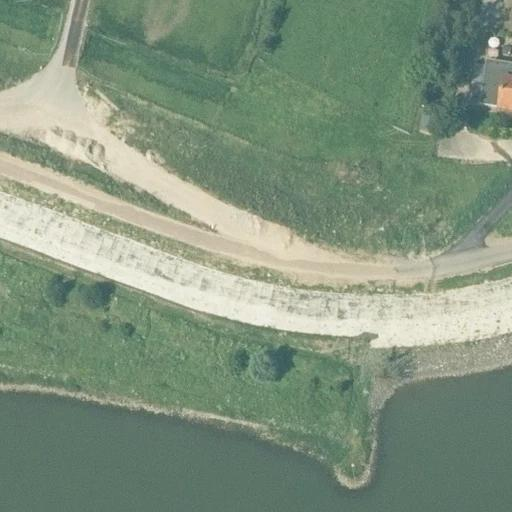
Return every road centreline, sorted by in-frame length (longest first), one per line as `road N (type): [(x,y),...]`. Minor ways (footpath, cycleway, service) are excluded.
road 1 (unclassified): [(511,252),(415,272),(291,266),(0,165)]
road 2 (track): [(0,217),(197,293),(333,324),(511,307)]
